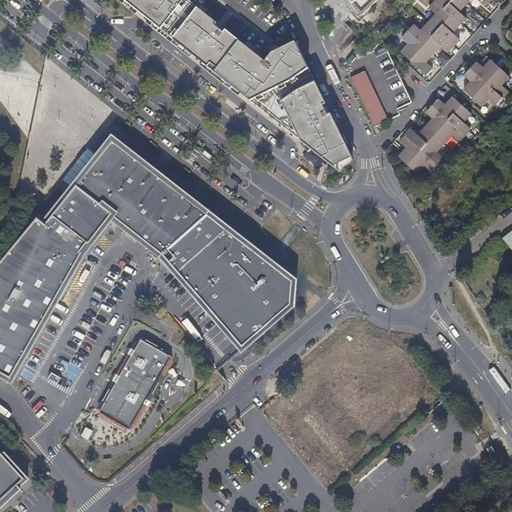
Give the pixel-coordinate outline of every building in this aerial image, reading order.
[(121,0),(153,26),(157,22),(170,33),(188,11),(176,1),(176,0),(121,0)] [(354,0),(358,6),(362,10),(366,14),(379,0),(354,0)] [(470,5),(474,0),(479,0),(484,4),(486,0),(439,0),(432,9),(438,15),(424,32),(416,25),(404,39),(412,45),(404,55),(430,78),(437,70),(430,64),(443,48),(451,55),(462,42),(456,36),(469,20),(462,13),(470,5)] [(288,42),(266,51),(258,61),(219,28),(217,31),(210,26),(211,22),(191,7),(188,11),(170,33),(169,37),(244,99),(269,88),(295,140),(328,166),(347,158),(288,42)] [(393,95),(388,84),(401,77),(386,46),(355,62),(358,58),(354,55),(348,62),(349,64),(345,66),(376,130),(401,118),(403,115),(401,111),(412,104),(414,103),(407,88),(393,95)] [(511,94),(504,87),(511,78),(493,60),(485,69),(477,61),(465,75),(473,82),(465,91),(484,108),(492,99),(500,107),(511,94)] [(407,88),(405,84),(401,77),(388,84),(393,95),(407,88)] [(269,88),(244,99),(295,140),(269,88)] [(444,158),(437,152),(452,135),(460,142),(471,129),(463,122),(471,114),(452,97),(445,106),(438,99),(427,112),(434,118),(419,135),(411,129),(399,142),(406,149),(398,159),(416,175),(424,165),(432,172),(444,158)] [(208,213),(110,136),(68,190),(92,209),(97,207),(114,221),(162,260),(208,213)] [(311,158),(302,168),(319,182),(328,171),(311,158)] [(83,257),(114,221),(97,207),(92,209),(68,190),(41,223),(83,257)] [(208,213),(162,260),(236,353),(290,306),(292,278),(208,213)] [(0,375),(11,382),(83,257),(41,223),(32,219),(0,265),(0,375)] [(163,329),(169,321),(153,309),(147,317),(163,329)] [(472,317),(467,320),(474,332),(480,328),(472,317)] [(126,432),(171,360),(140,343),(134,353),(130,351),(126,357),(130,360),(118,379),(114,376),(110,383),(114,385),(95,415),(126,432)] [(60,379),(52,373),(48,379),(56,385),(60,379)] [(84,427),(79,436),(87,440),(91,431),(84,427)] [(0,501),(25,479),(0,452),(0,501)] [(176,476),(172,470),(165,476),(170,482),(176,476)]
